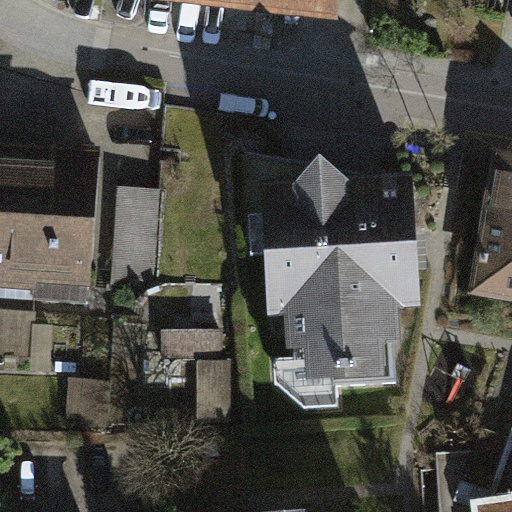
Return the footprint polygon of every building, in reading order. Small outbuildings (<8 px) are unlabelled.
[(140,0),(139,10),(333,37),(338,0),(140,0)] [(511,159),(505,159),(482,301),(511,306),(511,159)] [(0,161),(0,285),(75,289),(81,166),(0,161)] [(433,188),(271,197),(277,314),(304,312),(307,368),(287,370),(287,388),(327,417),(364,416),(362,393),(406,392),(402,307),(439,305),(433,188)] [(235,338),(174,336),(171,412),(232,415),(235,338)] [(511,511),(511,456),(488,511),(511,511)]
